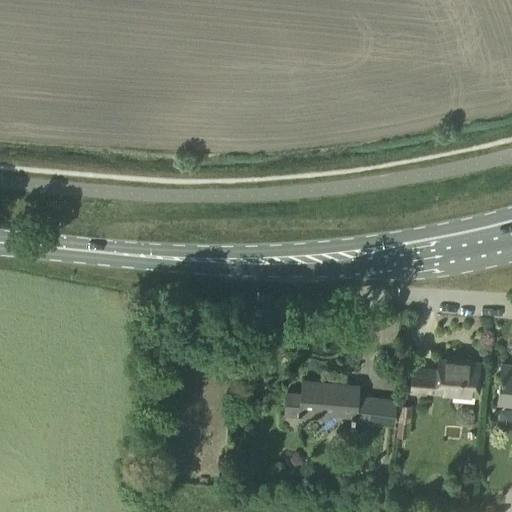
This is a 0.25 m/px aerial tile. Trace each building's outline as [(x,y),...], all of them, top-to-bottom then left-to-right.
[(412,368),(409,391),(425,392),(426,388),(476,393),(479,362),(438,358),(437,370),(412,368)] [(511,365),(501,364),(497,402),(511,404),(511,365)] [(286,391),(284,413),(296,414),(296,415),(299,415),(300,415),(315,416),(315,412),(350,415),(350,420),(353,421),(353,420),(368,421),(370,398),(357,397),(358,385),(302,379),(301,392),(286,391)] [(400,404),(398,419),(408,420),(410,405),(400,404)] [(424,511),(426,506),(416,502),(412,511),(424,511)]
